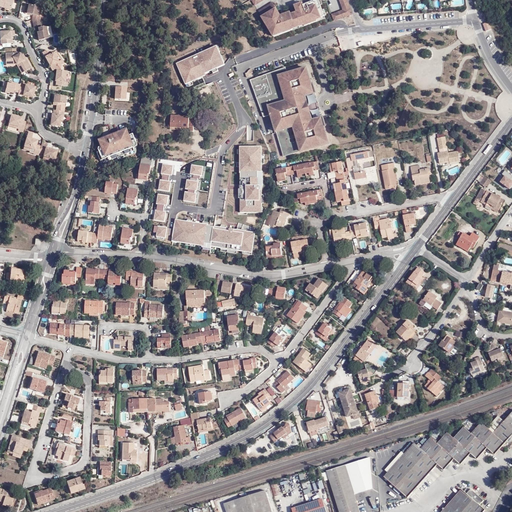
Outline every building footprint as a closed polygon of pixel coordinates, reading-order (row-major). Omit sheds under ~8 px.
[(0,0),(0,6),(11,10),(13,0),(0,0)] [(32,20),(39,21),(41,16),(39,15),(40,6),(26,4),(24,13),(32,15),(32,20)] [(42,26),(41,21),(39,21),(32,20),(34,32),(37,32),(38,36),(39,40),(49,38),(46,25),(42,26)] [(492,30),(488,21),(483,24),(486,32),(492,30)] [(10,35),(12,35),(14,35),(14,30),(0,30),(0,44),(12,44),(12,39),(10,40),(10,35)] [(42,52),(52,71),(54,70),(56,70),(61,71),(61,66),(64,63),(62,59),(58,61),(53,52),(51,53),(49,51),(46,51),(42,52)] [(13,53),(13,64),(16,64),(21,73),(30,68),(25,59),(24,60),(21,56),(20,53),(13,53)] [(318,132),(317,128),(324,126),(322,117),(314,119),(314,122),(313,122),(313,120),(311,120),(309,121),(303,114),(307,112),(305,104),(301,106),(301,96),(304,95),(305,95),(305,93),(306,92),(307,95),(315,92),(312,84),(309,85),(308,81),(310,80),(306,67),(298,70),(298,71),(297,71),(296,70),(288,73),(288,75),(287,76),(285,67),(250,80),(252,85),(257,84),(258,89),(253,91),(255,96),(264,93),(264,95),(256,98),(259,106),(265,104),(265,106),(260,108),(263,117),(271,114),(274,122),(273,122),(278,140),(285,138),(286,139),(282,141),(283,144),(287,143),(287,146),(285,146),(287,155),(308,149),(308,146),(309,146),(309,148),(318,146),(318,143),(319,143),(319,145),(328,143),(324,130),(318,132)] [(65,82),(66,71),(61,71),(56,70),(54,82),(56,82),(55,85),(67,87),(68,82),(65,82)] [(14,91),(19,92),(20,87),(21,84),(17,82),(16,86),(11,84),(12,83),(5,81),(3,86),(7,88),(6,90),(10,92),(13,93),(14,91)] [(19,92),(18,94),(29,97),(30,94),(35,95),(37,86),(26,84),(25,88),(20,87),(19,92)] [(63,111),(64,111),(65,105),(61,104),(62,100),(65,100),(66,95),(56,94),(55,99),(54,98),(53,105),(56,105),(56,110),(63,111)] [(311,120),(304,95),(301,96),(301,106),(305,104),(307,112),(303,114),(309,121),(311,120)] [(56,110),(53,110),(53,114),(51,114),(50,125),(60,126),(60,121),(61,115),(63,116),(63,111),(56,110)] [(23,132),(26,122),(21,121),(22,119),(11,116),(9,126),(19,129),(18,131),(23,132)] [(171,116),(171,128),(189,128),(189,131),(194,131),(194,121),(190,121),(190,116),(171,116)] [(34,155),(38,157),(39,153),(41,146),(38,145),(38,141),(32,139),(32,137),(34,132),(29,131),(25,147),(31,149),(35,150),(34,155)] [(448,147),(446,136),(439,137),(441,148),(448,147)] [(47,146),(42,144),(41,146),(39,153),(45,154),(44,156),(56,159),(58,151),(47,148),(47,146)] [(350,154),(351,157),(352,161),(354,161),(355,166),(353,166),(354,170),(353,170),(355,179),(367,177),(365,171),(361,171),(360,167),(359,167),(357,160),(369,158),(367,151),(366,151),(351,154),(350,154)] [(460,162),(458,152),(449,154),(449,151),(439,154),(441,164),(450,161),(451,164),(460,162)] [(342,205),(350,203),(341,161),(332,163),(334,171),(338,170),(339,173),(336,173),(337,180),(340,180),(341,182),(336,183),(338,191),(339,199),(341,198),(341,201),(342,205)] [(319,162),(277,170),(279,180),(287,179),(286,175),(288,175),(288,176),(297,175),(296,172),(298,172),(299,176),(314,172),(314,168),(316,168),(316,170),(320,169),(319,162)] [(395,168),(394,163),(381,165),(386,189),(390,189),(389,186),(396,185),(393,168),(395,168)] [(151,165),(141,164),(139,173),(142,173),(141,179),(148,179),(149,173),(150,173),(151,165)] [(419,165),(411,166),(413,180),(415,180),(416,185),(430,182),(429,175),(431,175),(430,168),(420,169),(419,165)] [(489,187),(492,183),(485,178),(484,179),(481,184),(486,188),(488,186),(489,187)] [(114,182),(106,181),(105,192),(117,193),(118,184),(114,183),(114,182)] [(128,188),(127,197),(129,197),(128,203),(136,204),(136,196),(138,196),(139,189),(128,188)] [(481,201),(487,192),(482,190),(477,199),(480,200),(481,201)] [(317,200),(323,199),(322,191),(294,196),(295,203),(301,203),(302,204),(305,204),(310,203),(318,202),(317,200)] [(492,206),(499,210),(504,200),(487,191),(487,192),(481,201),(487,204),(488,202),(492,204),(492,206)] [(100,197),(92,196),(91,205),(89,205),(89,212),(100,214),(100,213),(100,207),(99,207),(100,197)] [(497,212),(499,210),(492,206),(492,204),(488,202),(487,204),(486,206),(497,212)] [(286,221),(287,221),(291,213),(283,210),(281,213),(276,212),(274,217),(275,218),(271,227),(275,228),(276,226),(279,227),(283,228),(286,221)] [(416,224),(414,214),(403,216),(406,233),(411,233),(410,225),(416,224)] [(382,238),(388,238),(387,236),(393,235),(391,222),(390,222),(389,219),(379,221),(379,217),(373,218),(375,230),(381,229),(382,238)] [(347,232),(349,241),(352,240),(352,239),(352,237),(357,237),(357,238),(369,236),(366,224),(349,227),(350,232),(347,232)] [(91,242),(91,243),(98,244),(99,239),(112,241),(114,228),(109,227),(109,225),(100,225),(99,233),(93,232),(92,235),(91,242)] [(135,229),(123,228),(122,241),(124,241),(123,243),(130,245),(131,237),(134,238),(135,229)] [(334,243),(349,241),(347,232),(346,233),(345,228),(332,230),(333,238),(334,243)] [(79,230),(78,240),(83,240),(83,242),(85,242),(87,242),(87,241),(91,242),(92,235),(93,232),(79,230)] [(456,245),(469,251),(470,249),(475,251),(479,238),(471,234),(470,238),(457,233),(455,238),(459,240),(456,245)] [(293,255),(299,254),(310,252),(307,239),(290,243),(293,255)] [(272,255),(282,255),(281,244),(275,244),(275,246),(266,246),(266,254),(272,254),(272,255)] [(467,254),(469,251),(456,245),(455,248),(467,254)] [(511,246),(500,245),(497,258),(500,259),(501,255),(511,256),(511,246)] [(70,273),(70,272),(70,271),(65,270),(64,275),(63,275),(63,283),(72,283),(72,282),(76,282),(76,277),(82,277),(83,268),(76,268),(76,272),(76,274),(70,273)] [(95,278),(103,279),(104,270),(99,270),(99,269),(86,268),(86,284),(95,284),(95,278)] [(364,268),(354,281),(358,284),(356,287),(364,292),(368,287),(366,286),(369,281),(370,281),(374,276),(364,268)] [(23,276),(23,269),(12,269),(11,279),(15,279),(15,281),(24,282),(25,276),(23,276)] [(105,273),(105,279),(108,279),(108,283),(117,283),(116,285),(121,285),(122,270),(117,269),(117,271),(105,271),(105,273)] [(420,269),(414,272),(406,282),(414,289),(424,278),(422,276),(425,273),(420,269)] [(126,270),(126,280),(131,280),(130,284),(138,284),(138,286),(139,286),(143,286),(144,271),(139,271),(139,273),(131,272),(132,270),(126,270)] [(498,271),(494,270),(491,280),(511,285),(511,275),(498,271)] [(166,281),(171,281),(172,274),(166,273),(166,275),(159,274),(159,273),(154,273),(153,287),(157,287),(158,285),(166,285),(166,281)] [(424,278),(414,289),(416,290),(425,279),(424,278)] [(320,292),(322,293),(328,286),(319,279),(314,286),(311,284),(306,291),(316,298),(320,292)] [(219,281),(219,289),(222,290),(222,292),(231,294),(233,284),(229,283),(224,282),(223,281),(219,281)] [(241,294),(246,295),(256,293),(260,294),(261,288),(251,287),(251,288),(249,288),(242,287),(242,286),(237,285),(235,296),(240,297),(240,298),(241,294)] [(277,289),(273,288),(271,295),(276,295),(276,297),(285,298),(286,288),(278,287),(277,289)] [(187,292),(188,306),(207,305),(207,296),(207,295),(205,294),(205,290),(187,292)] [(437,297),(429,292),(423,300),(422,300),(419,304),(423,307),(424,306),(430,310),(432,307),(437,310),(441,304),(435,300),(437,297)] [(8,297),(6,304),(8,304),(7,308),(14,310),(14,312),(18,314),(22,299),(23,299),(23,295),(17,295),(17,298),(16,299),(8,297)] [(336,310),(335,309),(332,312),(340,318),(343,315),(346,317),(352,310),(349,308),(353,304),(344,297),(340,303),(341,304),(336,310)] [(61,303),(59,302),(54,302),(54,306),(53,306),(52,315),(61,315),(61,313),(66,313),(67,303),(68,303),(68,299),(61,299),(61,303)] [(236,305),(235,299),(222,302),(223,307),(236,305)] [(91,312),(101,313),(104,312),(104,302),(87,301),(86,313),(91,314),(91,312)] [(300,317),(304,311),(307,307),(299,301),(293,309),(292,308),(287,315),(298,324),(302,319),(300,317)] [(144,317),(149,317),(148,315),(157,315),(157,317),(163,318),(163,305),(150,305),(150,302),(145,302),(144,317)] [(122,314),(131,314),(134,314),(134,304),(117,303),(116,315),(122,316),(122,314)] [(511,312),(505,311),(502,322),(511,324),(511,312)] [(187,326),(187,322),(186,312),(179,313),(179,318),(181,318),(181,326),(187,326)] [(232,332),(239,331),(238,324),(239,324),(238,315),(228,316),(229,327),(230,327),(231,335),(233,335),(232,332)] [(250,316),(248,325),(251,325),(250,326),(253,326),(253,333),(262,334),(264,318),(250,316)] [(413,327),(406,322),(397,334),(407,343),(415,332),(411,329),(413,327)] [(70,335),(71,335),(71,325),(70,325),(65,325),(65,326),(60,326),(60,324),(50,324),(50,334),(58,334),(58,336),(70,336),(70,335)] [(331,329),(324,324),(316,334),(325,341),(330,334),(329,333),(331,329)] [(71,325),(71,335),(75,336),(75,339),(82,340),(82,338),(89,338),(90,326),(71,325)] [(204,344),(204,345),(210,344),(210,343),(216,342),(217,344),(223,342),(221,331),(212,332),(207,333),(202,333),(204,344)] [(280,342),(283,338),(275,332),(270,339),(270,340),(267,343),(273,347),(276,344),(277,345),(279,346),(281,342),(280,342)] [(166,345),(171,345),(171,334),(164,333),(164,337),(162,337),(158,337),(158,346),(162,346),(162,347),(166,347),(166,345)] [(204,344),(202,333),(183,336),(185,348),(191,347),(191,346),(204,344)] [(118,340),(116,340),(114,340),(114,350),(121,350),(121,346),(128,346),(128,349),(133,349),(134,337),(118,337),(118,338),(118,340)] [(458,343),(449,337),(447,340),(443,338),(439,345),(450,353),(458,343)] [(357,356),(358,357),(364,361),(366,362),(376,350),(373,347),(375,344),(369,340),(357,356)] [(498,359),(504,357),(500,349),(498,350),(496,350),(494,349),(495,347),(495,346),(492,344),(487,351),(491,362),(498,359)] [(293,363),(305,371),(311,364),(306,360),(311,354),(304,348),(293,363)] [(55,356),(50,355),(50,356),(43,354),(43,353),(38,351),(33,367),(37,368),(38,367),(46,369),(46,367),(51,369),(55,356)] [(358,357),(354,362),(360,366),(362,366),(364,361),(358,357)] [(472,375),(477,373),(482,371),(485,370),(480,357),(477,358),(477,361),(472,363),(473,369),(470,370),(472,375)] [(239,360),(241,370),(245,369),(246,372),(254,370),(254,368),(257,368),(256,358),(251,359),(251,360),(244,361),(244,360),(239,360)] [(234,368),(239,367),(238,360),(228,362),(228,363),(219,365),(219,369),(221,369),(221,371),(223,381),(230,380),(231,379),(230,376),(236,375),(235,371),(234,368)] [(375,375),(378,370),(369,364),(366,365),(367,369),(360,371),(361,381),(371,379),(371,376),(375,375)] [(211,379),(210,372),(204,372),(204,370),(204,367),(198,368),(197,366),(189,368),(191,382),(211,379)] [(176,378),(176,371),(165,372),(165,369),(156,370),(157,381),(161,380),(171,379),(171,378),(176,378)] [(436,373),(432,369),(428,373),(433,377),(436,373)] [(107,382),(107,385),(112,385),(113,370),(107,370),(107,371),(107,373),(105,373),(100,373),(100,378),(98,378),(98,382),(107,382)] [(282,378),(278,381),(274,384),(282,394),(286,390),(284,387),(294,379),(288,371),(281,377),(282,378)] [(145,384),(145,372),(132,373),(132,384),(145,384)] [(438,382),(441,378),(436,373),(433,377),(428,373),(425,376),(430,380),(425,386),(433,394),(441,384),(438,382)] [(48,382),(33,378),(29,389),(43,393),(45,386),(46,387),(48,382)] [(397,398),(403,398),(409,398),(410,384),(398,384),(397,398)] [(444,387),(441,384),(433,394),(434,394),(438,390),(440,391),(444,387)] [(350,388),(339,392),(347,417),(353,415),(354,419),(360,417),(350,388)] [(260,410),(270,402),(269,399),(271,397),(266,389),(262,392),(263,393),(260,396),(253,400),(260,410)] [(368,389),(360,392),(363,400),(366,399),(370,408),(365,410),(367,414),(368,413),(369,414),(379,410),(376,402),(379,401),(375,391),(369,393),(368,389)] [(213,400),(211,391),(199,393),(200,404),(206,404),(206,401),(213,400)] [(64,407),(71,409),(73,410),(74,404),(78,405),(80,399),(70,396),(71,395),(66,394),(64,400),(66,401),(64,407)] [(148,408),(147,399),(134,399),(134,402),(130,402),(129,413),(134,413),(134,409),(148,408)] [(155,412),(156,399),(147,399),(148,408),(148,412),(155,412)] [(157,399),(156,399),(155,412),(155,415),(157,415),(157,407),(164,407),(164,413),(171,413),(171,404),(164,404),(164,401),(157,401),(157,399)] [(70,411),(71,409),(64,407),(66,401),(64,400),(61,408),(70,411)] [(111,401),(105,400),(105,403),(100,403),(100,407),(101,407),(101,413),(111,413),(111,401)] [(307,412),(310,412),(318,413),(319,408),(321,408),(321,403),(309,401),(307,412)] [(271,404),(270,402),(260,410),(261,411),(271,404)] [(41,413),(42,408),(33,405),(32,413),(25,411),(21,425),(30,427),(30,426),(35,428),(39,413),(41,413)] [(228,419),(225,421),(228,427),(247,417),(241,408),(233,413),(234,414),(227,417),(228,419)] [(511,435),(511,411),(493,433),(489,429),(495,423),(490,419),(484,425),(481,422),(471,433),(463,427),(453,438),(447,432),(438,441),(432,436),(422,446),(418,443),(416,445),(414,443),(384,476),(408,498),(438,464),(444,470),(454,459),(461,465),(471,454),(477,459),(487,448),(495,455),(511,435)] [(191,415),(192,417),(193,424),(199,423),(201,429),(206,428),(206,430),(214,428),(211,418),(201,420),(199,414),(191,415)] [(70,433),(72,426),(74,421),(68,419),(67,422),(60,419),(58,428),(64,430),(64,431),(70,433)] [(177,438),(178,445),(181,444),(181,446),(192,444),(191,438),(187,438),(185,427),(187,427),(188,428),(192,427),(191,419),(184,420),(185,425),(182,426),(175,427),(177,438)] [(286,434),(288,436),(291,434),(290,427),(289,424),(286,424),(286,427),(283,429),(282,428),(269,436),(273,442),(277,439),(278,440),(281,437),(286,434)] [(117,428),(116,436),(124,437),(124,428),(117,428)] [(112,446),(112,430),(98,430),(98,437),(95,437),(95,445),(99,446),(99,448),(108,448),(108,445),(112,446)] [(14,450),(22,453),(24,446),(29,448),(31,441),(12,435),(7,452),(12,454),(14,450)] [(129,460),(136,460),(136,450),(134,450),(134,443),(122,443),(122,460),(129,460)] [(65,460),(64,461),(69,463),(71,457),(75,458),(78,451),(59,445),(57,449),(60,450),(59,453),(58,457),(65,460)] [(111,476),(110,463),(99,463),(100,467),(97,467),(97,475),(101,475),(101,476),(111,476)] [(359,511),(345,467),(327,472),(340,511),(359,511)] [(69,495),(83,489),(82,485),(81,485),(78,477),(65,482),(69,495)] [(0,485),(0,494),(0,495),(0,497),(5,500),(5,503),(13,505),(16,493),(10,491),(10,489),(0,485)] [(54,499),(51,489),(49,490),(48,488),(40,492),(39,490),(34,492),(38,504),(44,501),(44,500),(50,498),(51,500),(54,499)] [(439,511),(482,511),(485,509),(479,504),(483,500),(470,488),(468,490),(466,488),(463,491),(461,488),(439,511)] [(271,511),(266,491),(226,503),(228,511),(271,511)] [(326,511),(322,499),(291,509),(291,511),(326,511)]
